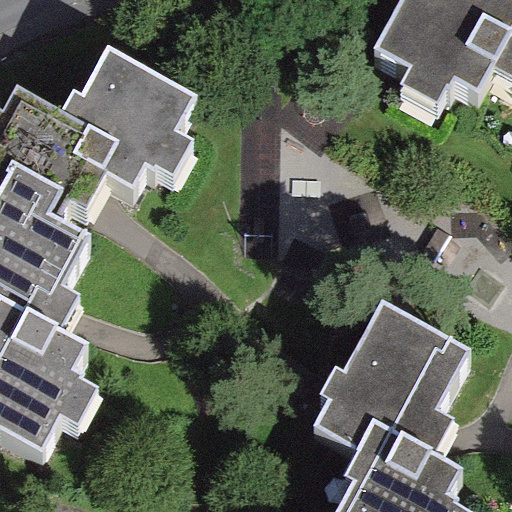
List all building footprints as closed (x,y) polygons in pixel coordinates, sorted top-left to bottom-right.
[(511,0),(504,13),(480,0),(412,0),(381,53),(419,75),(402,105),(442,128),(461,96),(493,115),(503,98),(511,103),(511,0)] [(122,153),(106,182),(130,195),(143,172),(176,190),(197,152),(176,141),(195,104),(114,60),(88,108),(73,100),(62,121),(122,153)] [(0,201),(14,175),(64,201),(50,227),(62,233),(73,211),(87,218),(106,182),(122,153),(62,121),(16,97),(2,122),(0,120),(0,201)] [(0,311),(1,310),(61,342),(80,307),(63,297),(89,248),(62,233),(50,227),(64,201),(14,175),(0,201),(0,311)] [(360,454),(330,511),(453,511),(474,472),(440,454),(454,427),(427,413),(458,352),(366,305),(303,425),(360,454)] [(0,438),(43,462),(61,428),(79,438),(100,400),(83,392),(86,386),(77,382),(90,357),(61,342),(1,310),(0,311),(0,438)]
